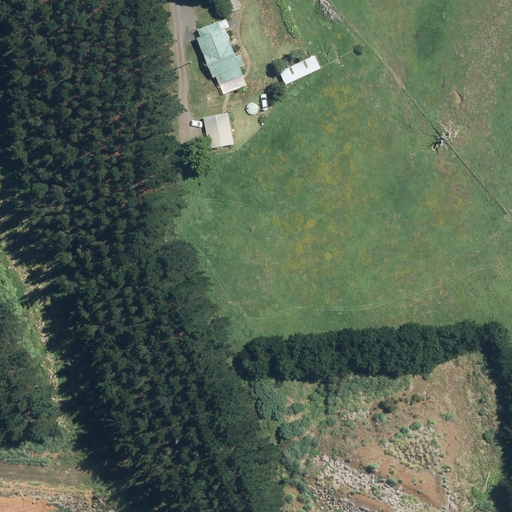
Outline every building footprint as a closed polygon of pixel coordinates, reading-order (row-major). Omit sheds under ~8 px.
[(241,9),(238,0),(224,0),(228,13),(241,9)] [(236,56),(220,21),(195,32),(223,95),(248,84),(242,70),(249,67),(243,53),(236,56)] [(321,69),(315,57),(280,73),(286,85),(321,69)] [(255,99),(243,106),(249,116),(261,109),(255,99)] [(235,143),(227,114),(204,120),(213,149),(235,143)]
